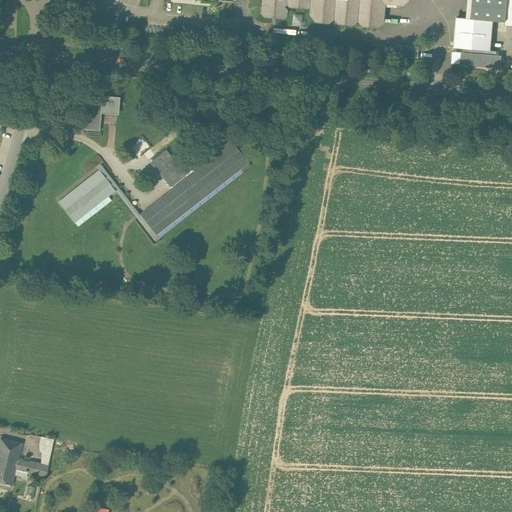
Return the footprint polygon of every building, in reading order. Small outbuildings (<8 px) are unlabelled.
[(262,0),(261,14),(264,18),(282,19),(286,16),(287,10),(284,7),(286,4),(289,8),(307,9),(310,7),(313,10),(310,12),(309,15),(315,23),(328,24),(334,19),(339,25),(352,26),(358,21),(363,27),(376,28),(384,22),(385,4),(403,6),(410,0),(409,0),(262,0)] [(472,0),(471,19),(493,21),(505,22),(507,0),(472,0)] [(493,21),(471,19),(456,18),(454,48),(464,49),(490,51),(493,21)] [(490,51),(464,49),(463,53),(461,52),(460,64),(500,68),(501,56),(496,56),(496,51),(490,51)] [(119,97),(84,95),(82,130),(100,131),(101,110),(118,111),(119,97)] [(225,149),(140,215),(156,236),(241,170),(243,172),(250,166),(249,164),(232,143),(230,141),(223,147),(225,149)] [(167,151),(153,161),(164,175),(177,164),(167,151)] [(99,170),(58,203),(74,224),(116,191),(99,170)] [(18,472),(48,478),(51,464),(54,443),(45,442),(41,462),(21,458),(24,439),(2,435),(0,446),(0,479),(16,482),(18,472)]
